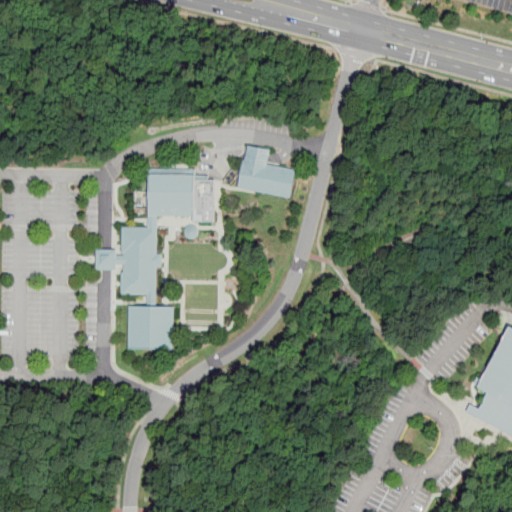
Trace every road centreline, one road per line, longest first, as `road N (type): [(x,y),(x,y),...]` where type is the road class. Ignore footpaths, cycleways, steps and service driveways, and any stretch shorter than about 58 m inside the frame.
road 1 (residential): [(331,151),(293,283),(274,316),(164,404)]
road 2 (primary): [(181,0),(363,32)]
road 3 (primary): [(511,69),(363,32)]
road 4 (residential): [(363,32),(331,151)]
